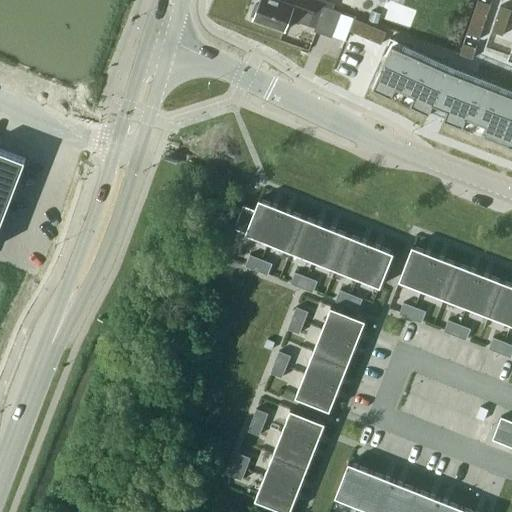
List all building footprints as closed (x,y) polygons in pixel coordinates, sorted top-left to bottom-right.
[(297,0),(295,7),(276,0),(260,0),(259,6),(256,5),(251,17),(254,18),(253,20),(285,32),(290,20),(310,28),(318,5),(304,0),(297,0)] [(478,0),(475,11),(487,15),(491,4),(490,4),(478,0)] [(341,12),(324,5),(314,30),(332,37),(341,12)] [(500,6),(496,18),(507,22),(511,10),(500,6)] [(372,10),(369,21),(378,24),(381,14),(372,10)] [(475,11),(471,22),(484,26),(487,15),(475,11)] [(355,18),(350,30),(360,35),(366,23),(355,18)] [(496,18),(492,30),(503,34),(507,22),(496,18)] [(480,37),(484,26),(471,22),(467,33),(480,37)] [(366,23),(360,35),(371,40),(376,27),(366,23)] [(376,27),(371,40),(382,44),(387,32),(376,27)] [(464,43),(460,54),(473,59),(477,48),(464,43)] [(393,45),(373,88),(392,96),(396,87),(415,96),(411,104),(430,113),(431,109),(446,115),(444,119),(463,126),(467,117),(476,121),(486,125),(482,134),(511,145),(511,94),(448,70),(393,45)] [(0,149),(0,219),(23,158),(0,149)] [(260,198),(246,232),(247,233),(269,241),(282,207),(260,198)] [(282,207),(269,241),(291,250),(305,216),(303,216),(282,207)] [(305,216),(291,250),(313,259),(327,225),(305,216)] [(327,225),(313,259),(336,268),(349,234),(327,225)] [(349,234),(336,268),(358,277),(371,243),(349,234)] [(371,243),(358,277),(381,286),(389,264),(394,252),(371,243)] [(413,245),(400,280),(422,288),(436,254),(413,246),(413,245)] [(436,254),(422,288),(445,297),(458,263),(436,254)] [(257,270),(262,259),(250,255),(246,266),(257,270)] [(273,263),(262,259),(257,270),(268,274),(273,263)] [(458,263),(445,297),(467,306),(480,271),(458,263)] [(480,271),(467,306),(489,314),(503,280),(480,271)] [(302,288),(307,276),(296,272),(291,283),(302,288)] [(318,280),(307,276),(302,288),(314,292),(318,280)] [(511,283),(503,280),(489,314),(511,323),(511,322),(511,283)] [(347,305),(352,294),(341,290),(336,301),(347,305)] [(363,299),(352,294),(347,305),(357,309),(358,310),(363,299)] [(411,318),(416,306),(404,302),(400,313),(400,314),(411,318)] [(309,311),(298,307),(297,306),(293,317),(304,322),(309,311)] [(331,306),(323,329),(357,342),(366,320),(366,319),(331,306)] [(427,311),(416,306),(411,318),(422,322),(427,311)] [(300,333),(304,322),(293,317),(288,329),(289,329),(300,333)] [(456,336),(460,324),(449,319),(445,331),(444,331),(456,336)] [(471,328),(460,324),(456,336),(467,340),(467,339),(471,328)] [(323,329),(314,351),(348,364),(357,342),(323,329)] [(500,353),(505,341),(494,337),(489,348),(500,353)] [(511,355),(511,343),(505,341),(500,353),(511,357),(511,355)] [(292,355),(280,351),(280,350),(275,362),(287,366),(292,355)] [(314,351),(305,373),(339,387),(348,364),(314,351)] [(282,377),(287,366),(275,362),(271,373),(272,373),(282,377)] [(305,373),(296,396),(330,409),(339,387),(305,373)] [(269,413),(257,408),(253,419),(264,424),(269,413)] [(291,409),(282,431),(316,445),(325,422),(291,408),(291,409)] [(511,420),(502,416),(492,439),(511,446),(511,420)] [(260,435),(264,424),(253,419),(248,430),(249,431),(260,435)] [(282,431),(273,453),(308,467),(316,445),(282,431)] [(251,457),(240,453),(235,464),(247,468),(251,457)] [(273,453),(265,476),(299,489),(308,467),(273,453)] [(244,478),(255,482),(264,458),(253,454),(244,478)] [(349,462),(336,496),(358,505),(372,471),(349,462)] [(242,480),(247,468),(235,464),(231,475),(242,480)] [(372,471),(358,505),(376,511),(381,511),(394,479),(372,471)] [(265,476),(256,498),(290,511),(299,489),(265,476)] [(394,479),(381,511),(407,511),(417,488),(394,479)] [(417,488),(407,511),(433,511),(440,497),(417,488)] [(440,497),(433,511),(460,511),(462,506),(440,497)]
